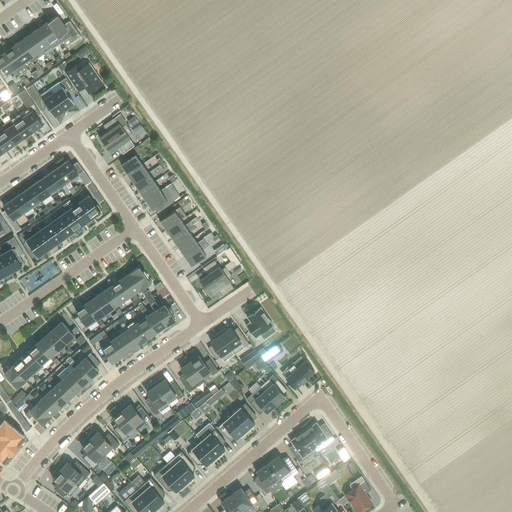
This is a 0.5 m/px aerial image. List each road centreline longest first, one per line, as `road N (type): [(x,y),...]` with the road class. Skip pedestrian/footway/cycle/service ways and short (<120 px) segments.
road 1 (residential): [(187,511),(319,397),(394,505),(384,511)]
road 2 (residential): [(201,324),(94,401),(12,489)]
road 3 (residential): [(134,228),(0,324)]
